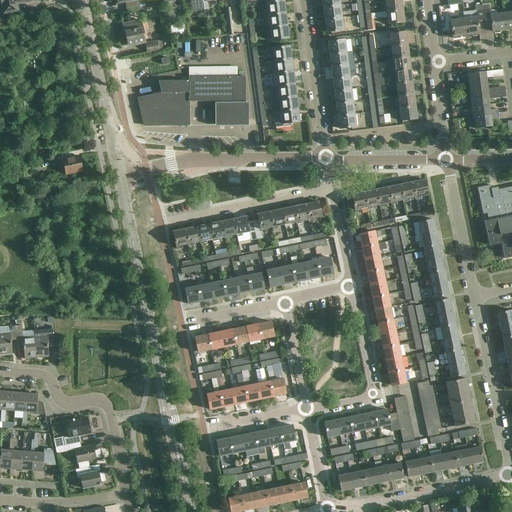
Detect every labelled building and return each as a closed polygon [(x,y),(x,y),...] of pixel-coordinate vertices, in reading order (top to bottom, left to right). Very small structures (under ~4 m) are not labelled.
[(1,0),(4,13),(18,11),(17,3),(32,0),(1,0)] [(117,0),(118,3),(125,1),(127,8),(127,11),(139,9),(137,1),(136,0),(117,0)] [(143,0),(137,1),(139,9),(162,5),(162,3),(161,0),(143,0)] [(189,0),(191,12),(204,10),(203,0),(189,0)] [(203,0),(204,10),(209,9),(208,4),(206,1),(215,0),(203,0)] [(267,2),(269,15),(285,13),(284,0),(267,2)] [(385,0),(387,12),(403,9),(401,0),(385,0)] [(493,10),(490,10),(489,4),(482,5),(486,30),(493,29),(493,31),(494,31),(495,33),(500,32),(500,30),(505,29),(503,13),(497,14),(496,11),(493,10)] [(324,7),(326,19),(342,17),(340,5),(324,7)] [(365,14),(383,12),(383,9),(373,10),(372,5),(369,6),(369,5),(364,6),(365,14)] [(475,11),(463,12),(463,14),(464,18),(466,35),(472,34),(472,36),(478,35),(477,33),(480,33),(479,31),(486,30),(482,5),(474,6),(475,11)] [(224,8),(227,35),(234,35),(230,8),(224,8)] [(365,14),(368,31),(375,30),(374,19),(387,17),(388,24),(405,22),(403,9),(387,12),(383,12),(365,14)] [(511,29),(511,30),(511,11),(503,13),(505,29),(511,29)] [(269,15),(270,27),(287,25),(285,13),(269,15)] [(455,37),(455,38),(461,38),(461,36),(466,35),(464,18),(457,19),(457,14),(449,15),(450,20),(451,20),(453,37),(455,37)] [(327,32),(343,30),(342,17),(326,19),(327,32)] [(127,45),(146,41),(141,20),(123,24),(127,45)] [(170,38),(186,36),(185,24),(169,26),(170,38)] [(272,40),(289,38),(287,25),(270,27),(272,40)] [(392,47),(408,45),(406,32),(390,34),(392,47)] [(329,42),(331,55),(347,53),(345,40),(329,42)] [(147,53),(159,51),(157,41),(145,43),(147,53)] [(393,59),(409,57),(408,45),(392,47),(393,59)] [(273,48),(275,61),(292,59),(290,46),(273,48)] [(331,55),(332,67),(349,65),(347,53),(331,55)] [(409,57),(393,59),(395,71),(411,69),(409,57)] [(275,61),(276,74),(293,72),(292,59),(275,61)] [(349,65),(332,67),(334,79),(350,77),(356,76),(356,71),(349,72),(349,65)] [(411,69),(395,71),(396,84),(413,81),(411,69)] [(468,74),(469,85),(487,83),(486,77),(503,75),(502,69),(468,74)] [(159,81),(161,92),(137,97),(143,126),(189,124),(189,101),(214,101),(214,125),(215,125),(244,125),(244,102),(244,100),(245,100),(246,100),(246,76),(236,76),(236,70),(212,71),(212,76),(189,77),(189,80),(165,80),(159,81)] [(276,74),(278,86),(295,84),(293,72),(276,74)] [(334,79),(335,92),(352,89),(350,77),(334,79)] [(398,96),(414,94),(413,81),(396,84),(398,96)] [(469,85),(470,96),(495,93),(494,87),(488,88),(487,83),(469,85)] [(297,97),(295,84),(278,86),(279,91),(280,99),(297,97)] [(335,92),(337,104),(353,102),(352,89),(335,92)] [(470,96),(472,107),(489,105),(489,99),(496,98),(495,93),(470,96)] [(400,108),(416,106),(414,94),(398,96),(400,108)] [(298,109),(297,97),(280,99),(281,111),(298,109)] [(337,104),(339,116),(355,114),(353,102),(337,104)] [(472,107),(473,117),(498,114),(497,109),(490,110),(489,105),(472,107)] [(416,106),(400,108),(401,121),(417,119),(416,106)] [(298,109),(281,111),(274,112),(276,125),(276,128),(291,126),(291,123),(300,122),(298,109)] [(340,129),(357,127),(355,114),(339,116),(340,129)] [(468,118),(469,129),(492,126),(492,121),(498,120),(498,114),(473,117),(468,118)] [(63,166),(65,174),(81,170),(81,169),(82,169),(81,163),(80,163),(79,156),(60,160),(61,167),(63,166)] [(13,177),(0,180),(0,192),(0,193),(16,189),(13,177)] [(421,196),(427,194),(424,179),(412,182),(415,197),(416,200),(422,199),(421,196)] [(416,200),(415,197),(412,182),(400,184),(403,199),(404,202),(410,201),(409,198),(415,197),(415,200),(416,200)] [(404,202),(403,199),(400,184),(388,187),(391,202),(392,205),(398,204),(397,201),(403,200),(403,203),(404,202)] [(501,242),(504,258),(511,256),(511,186),(491,191),(490,184),(477,187),(483,213),(487,212),(488,220),(484,221),(489,245),(501,242)] [(392,205),(391,202),(388,187),(376,189),(379,204),(380,207),(386,206),(385,203),(391,202),(391,205),(392,205)] [(380,207),(379,204),(376,189),(364,192),(367,207),(368,210),(374,208),(373,206),(379,205),(379,207),(380,207)] [(368,210),(367,207),(364,192),(351,194),(355,210),(355,209),(356,213),(362,211),(361,208),(367,207),(367,210),(368,210)] [(315,217),(321,216),(317,201),(305,204),(308,219),(309,222),(315,221),(315,217)] [(303,220),(308,219),(305,204),(293,206),(297,221),(297,225),(303,223),(303,220)] [(291,222),(297,221),(293,206),(281,209),(284,224),(285,227),(291,226),(291,222)] [(279,225),(284,224),(281,209),(269,211),(273,226),(273,230),(279,228),(279,225)] [(266,227),(273,226),(269,211),(257,213),(259,220),(253,221),(256,240),(263,238),(261,232),(267,231),(266,227)] [(245,216),(233,219),(237,234),(236,234),(237,236),(242,235),(242,233),(249,232),(251,241),(256,240),(253,221),(246,222),(245,216)] [(414,231),(415,235),(435,231),(432,218),(417,222),(419,230),(414,231)] [(237,234),(233,219),(222,221),(225,237),(224,237),(225,239),(230,238),(230,236),(236,234),(237,234)] [(222,221),(209,224),(213,239),(212,239),(213,241),(218,240),(218,238),(224,237),(225,237),(222,221)] [(213,239),(209,224),(198,226),(201,242),(200,242),(201,244),(206,243),(206,241),(212,239),(213,239)] [(401,238),(407,237),(405,225),(398,227),(401,238)] [(198,226),(185,229),(188,244),(189,246),(194,245),(194,243),(200,242),(201,242),(198,226)] [(393,240),(399,239),(396,227),(390,228),(393,240)] [(188,244),(185,229),(173,231),(176,247),(177,249),(182,248),(182,246),(188,244)] [(358,234),(361,247),(376,244),(373,231),(358,234)] [(421,241),(422,247),(437,244),(435,231),(415,235),(415,236),(414,237),(415,243),(421,241)] [(313,242),(314,248),(327,245),(326,239),(313,242)] [(300,244),(301,250),(314,248),(313,242),(300,244)] [(376,244),(361,247),(364,259),(379,256),(377,251),(386,249),(384,242),(376,244)] [(287,247),(289,253),(301,250),(300,244),(287,247)] [(422,247),(425,260),(440,256),(437,244),(422,247)] [(261,252),(262,258),(273,256),(272,250),(261,252)] [(243,256),(244,261),(258,259),(257,253),(243,256)] [(406,263),(412,262),(411,254),(404,255),(406,263)] [(191,260),(192,265),(205,262),(204,258),(200,258),(199,255),(191,257),(192,260),(191,260)] [(364,259),(366,272),(381,269),(379,256),(364,259)] [(425,260),(428,272),(443,269),(440,256),(425,260)] [(329,257),(316,260),(319,277),(332,274),(329,257)] [(304,263),(307,279),(319,277),(316,260),(304,263)] [(219,267),(218,261),(206,264),(207,269),(219,267)] [(412,262),(406,263),(408,272),(414,271),(412,262)] [(304,263),(291,265),(295,282),(307,279),(304,263)] [(401,278),(407,276),(404,264),(398,265),(401,278)] [(279,268),(282,284),(295,282),(291,265),(279,268)] [(182,275),(195,272),(193,266),(180,269),(182,275)] [(269,287),(282,284),(279,268),(266,270),(269,287)] [(366,272),(369,284),(384,281),(381,269),(366,272)] [(428,272),(430,285),(445,281),(443,269),(428,272)] [(247,275),(250,291),(263,288),(260,273),(253,274),(253,270),(247,272),(248,275),(247,275)] [(247,275),(235,278),(238,293),(250,291),(247,275)] [(403,290),(409,289),(407,276),(401,278),(403,290)] [(235,278),(222,281),(225,296),(238,293),(235,278)] [(197,286),(201,301),(213,299),(210,283),(203,284),(203,281),(197,282),(197,286)] [(222,281),(210,283),(213,299),(225,296),(222,281)] [(369,284),(371,297),(386,294),(384,281),(369,284)] [(433,297),(448,294),(445,281),(430,285),(433,297)] [(188,304),(201,301),(197,286),(192,287),(185,288),(188,304)] [(418,287),(411,288),(414,302),(420,301),(418,287)] [(409,289),(403,290),(405,300),(411,299),(409,289)] [(388,300),(392,299),(391,293),(386,294),(371,297),(374,309),(389,306),(388,300)] [(433,301),(436,314),(451,311),(449,298),(433,301)] [(417,318),(424,317),(421,305),(415,306),(417,318)] [(374,309),(377,322),(392,319),(389,306),(374,309)] [(497,312),(499,325),(511,322),(511,312),(511,309),(497,312)] [(436,314),(439,326),(454,323),(451,311),(436,314)] [(411,328),(417,326),(414,314),(409,315),(411,328)] [(377,322),(379,334),(394,331),(392,319),(377,322)] [(270,321),(257,324),(260,339),(273,336),(270,321)] [(511,322),(499,325),(502,338),(511,335),(511,322)] [(439,326),(441,339),(457,336),(454,323),(439,326)] [(257,324),(245,327),(248,341),(260,339),(257,324)] [(23,339),(24,358),(37,357),(35,336),(23,337),(22,325),(16,326),(17,340),(23,339)] [(0,333),(0,352),(0,355),(12,353),(11,340),(17,340),(16,326),(9,326),(10,333),(0,333)] [(414,340),(420,339),(417,326),(411,328),(414,340)] [(245,327),(232,329),(235,344),(248,341),(245,327)] [(52,328),(34,330),(35,336),(37,357),(49,356),(48,355),(47,335),(53,335),(52,328)] [(232,329),(220,332),(223,347),(235,344),(232,329)] [(379,334),(382,347),(397,344),(394,331),(379,334)] [(210,349),(223,347),(220,332),(207,334),(210,349)] [(422,343),(429,342),(427,333),(420,335),(422,343)] [(197,352),(210,349),(207,334),(194,337),(197,352)] [(511,335),(502,338),(505,350),(511,348),(511,335)] [(441,339),(444,351),(459,348),(457,336),(441,339)] [(420,339),(414,340),(416,350),(422,349),(420,339)] [(429,342),(422,343),(424,353),(431,352),(429,342)] [(382,347),(384,359),(399,356),(397,344),(382,347)] [(444,351),(447,364),(462,360),(459,348),(444,351)] [(263,354),(264,360),(278,357),(277,351),(263,354)] [(384,359),(387,372),(402,369),(399,356),(384,359)] [(266,367),(280,364),(279,359),(279,358),(264,361),(266,367)] [(450,376),(465,373),(462,360),(447,364),(447,365),(445,365),(447,371),(448,370),(450,376)] [(215,370),(213,364),(201,367),(202,373),(215,370)] [(240,366),(241,372),(251,370),(250,364),(240,366)] [(425,364),(419,365),(422,380),(428,378),(425,364)] [(434,366),(427,368),(430,382),(437,380),(434,366)] [(285,394),(282,379),(276,380),(274,369),(267,371),(269,381),(272,396),(285,394)] [(390,385),(405,381),(402,369),(387,372),(390,385)] [(217,377),(220,391),(225,390),(221,370),(215,371),(216,377),(217,377)] [(216,377),(215,371),(203,374),(204,380),(216,377)] [(239,388),(232,389),(235,404),(247,401),(242,379),(241,374),(236,375),(239,388)] [(449,403),(470,399),(465,377),(445,382),(449,403)] [(248,378),(242,379),(247,401),(259,399),(256,384),(250,385),(248,378)] [(417,389),(429,386),(428,380),(416,383),(417,389)] [(269,381),(256,384),(259,399),(272,396),(269,381)] [(418,395),(433,392),(432,385),(429,386),(417,389),(418,395)] [(232,389),(219,392),(222,407),(235,404),(232,389)] [(6,410),(14,411),(16,393),(5,392),(4,410),(6,410)] [(209,409),(222,407),(219,392),(206,395),(209,409)] [(435,397),(433,392),(418,395),(419,400),(435,397)] [(23,417),(27,418),(28,412),(27,412),(25,411),(27,394),(16,393),(14,411),(23,411),(23,417)] [(36,414),(45,415),(43,402),(37,402),(38,394),(27,394),(25,411),(27,412),(28,412),(36,412),(36,414)] [(394,404),(406,402),(404,395),(393,398),(394,404)] [(419,400),(421,406),(436,403),(435,397),(419,400)] [(470,399),(449,403),(454,425),(475,420),(470,399)] [(406,402),(394,404),(396,410),(407,408),(406,402)] [(421,406),(422,412),(437,409),(436,403),(421,406)] [(396,410),(396,412),(397,416),(408,414),(407,408),(396,410)] [(389,423),(391,430),(399,428),(398,423),(397,416),(396,412),(388,414),(387,409),(374,411),(377,426),(389,423)] [(437,409),(422,412),(423,418),(438,415),(437,409)] [(361,414),(364,429),(377,426),(374,411),(361,414)] [(349,417),(352,431),(364,429),(361,414),(349,417)] [(408,414),(397,416),(398,423),(409,420),(408,414)] [(440,420),(438,415),(423,418),(424,424),(440,420)] [(63,437),(54,439),(55,447),(67,445),(68,444),(80,442),(81,442),(79,435),(80,435),(91,433),(87,417),(66,421),(69,436),(63,438),(63,437)] [(336,419),(339,434),(352,431),(349,417),(336,419)] [(339,434),(336,419),(323,422),(326,437),(339,434)] [(398,423),(399,428),(400,429),(411,426),(409,420),(398,423)] [(440,420),(424,424),(426,429),(441,426),(440,420)] [(291,425),(278,428),(282,443),(283,449),(289,448),(288,442),(294,440),(291,425)] [(411,426),(400,429),(401,435),(412,433),(411,426)] [(441,429),(441,426),(426,429),(427,436),(438,433),(438,430),(441,429)] [(278,428),(266,430),(269,446),(282,443),(278,428)] [(463,431),(464,437),(477,435),(476,428),(463,431)] [(258,448),(259,454),(265,453),(263,447),(269,446),(266,430),(254,433),(257,448),(258,448)] [(35,433),(34,440),(36,440),(36,446),(31,446),(31,452),(33,452),(31,470),(43,471),(43,465),(56,466),(52,448),(51,448),(51,449),(44,448),(44,453),(38,453),(39,433),(35,433)] [(254,433),(241,435),(245,451),(257,448),(254,433)] [(412,433),(401,435),(402,441),(413,439),(412,433)] [(438,436),(439,443),(449,441),(448,434),(438,436)] [(229,438),(232,454),(233,454),(245,451),(241,435),(229,438)] [(439,443),(438,436),(429,438),(431,445),(439,443)] [(382,439),(383,445),(392,443),(391,437),(382,439)] [(219,456),(227,455),(232,454),(229,438),(216,441),(219,456)] [(371,441),(373,447),(383,445),(382,439),(371,441)] [(373,447),(371,441),(358,443),(359,450),(373,447)] [(414,448),(413,441),(401,444),(402,450),(414,448)] [(10,468),(21,469),(22,451),(14,451),(14,445),(10,444),(9,450),(11,451),(10,468)] [(57,453),(69,450),(68,444),(55,447),(57,453)] [(383,447),(385,454),(398,451),(396,444),(383,447)] [(79,468),(89,466),(88,461),(96,459),(101,458),(99,450),(94,451),(93,445),(75,449),(78,463),(79,468)] [(348,445),(342,447),(343,454),(350,452),(348,445)] [(480,445),(467,448),(470,463),(483,460),(480,445)] [(342,447),(330,449),(331,456),(343,454),(342,447)] [(371,450),(372,456),(385,454),(383,447),(371,450)] [(467,448),(454,451),(457,465),(470,463),(467,448)] [(0,454),(0,467),(10,468),(11,451),(9,450),(0,450),(0,454)] [(372,456),(371,450),(362,452),(364,458),(372,456)] [(21,469),(31,470),(33,452),(31,452),(22,451),(21,469)] [(454,451),(442,453),(445,468),(457,465),(454,451)] [(442,453),(429,456),(432,471),(445,468),(442,453)] [(285,458),(286,464),(299,461),(298,455),(285,458)] [(347,461),(346,455),(334,458),(335,464),(347,461)] [(429,456),(417,459),(420,473),(432,471),(429,456)] [(407,476),(420,473),(417,459),(404,461),(407,476)] [(375,467),(378,482),(390,480),(387,465),(382,466),(380,461),(374,462),(375,467)] [(286,465),(287,471),(301,468),(300,462),(286,465)] [(400,462),(387,465),(390,480),(403,477),(400,462)] [(79,468),(76,469),(76,471),(78,478),(81,478),(83,488),(101,484),(101,482),(106,481),(104,472),(99,473),(99,471),(90,472),(89,466),(79,468)] [(375,467),(362,470),(365,485),(378,482),(375,467)] [(236,474),(235,468),(222,471),(224,477),(236,474)] [(362,470),(350,473),(353,487),(365,485),(362,470)] [(340,490),(353,487),(350,473),(337,475),(340,490)] [(237,481),(236,475),(224,478),(225,483),(237,481)] [(303,482),(290,485),(294,500),(306,497),(303,482)] [(290,485),(278,488),(281,502),(294,500),(290,485)] [(278,488),(265,490),(269,505),(281,502),(278,488)] [(265,490),(253,493),(256,508),(269,505),(265,490)] [(253,493),(241,496),(244,510),(256,508),(253,493)] [(230,511),(236,511),(244,510),(241,496),(228,498),(230,511)]
